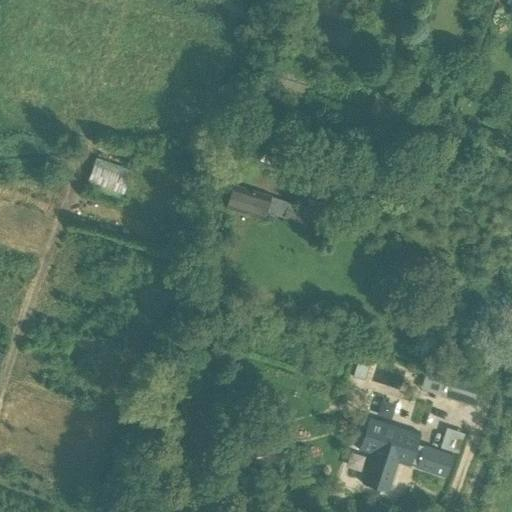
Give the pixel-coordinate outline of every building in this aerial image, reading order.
[(260,82),(304,97),(311,75),(267,60),(260,82)] [(368,118),(412,132),(420,109),(375,94),(368,118)] [(120,199),(131,171),(95,158),(85,187),(120,199)] [(285,216),(323,229),(329,213),(290,201),(289,202),(233,183),(226,206),(264,218),(266,211),(285,217),(285,216)] [(440,380),(424,375),(420,388),(435,393),(437,386),(440,380)] [(452,380),(447,398),(461,403),(467,385),(452,380)] [(395,396),(380,394),(378,408),(393,410),(395,396)] [(360,448),(372,452),(364,475),(368,476),(365,484),(383,490),(386,482),(390,483),(397,460),(408,464),(415,444),(418,435),(370,419),(360,448)] [(415,467),(446,477),(453,455),(423,445),(422,446),(415,444),(408,464),(415,467)]
